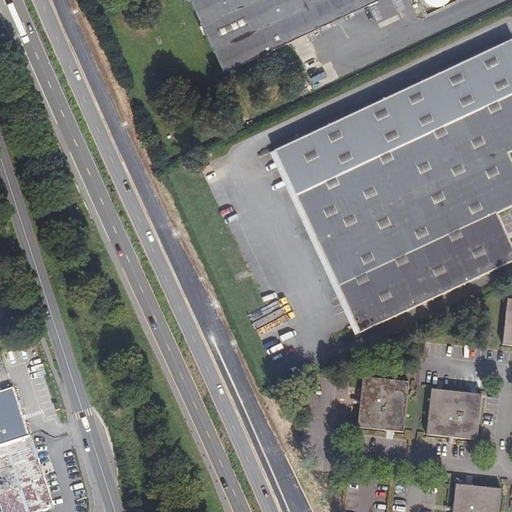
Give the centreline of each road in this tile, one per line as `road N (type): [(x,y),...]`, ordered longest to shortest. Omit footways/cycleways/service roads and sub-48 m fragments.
road 1 (trunk): [(61,109),(239,511)]
road 2 (secondary): [(0,153),(115,511)]
road 3 (trunk): [(291,511),(201,299),(146,220)]
road 4 (trunk): [(267,511),(146,220)]
road 5 (trunk): [(146,220),(39,0)]
